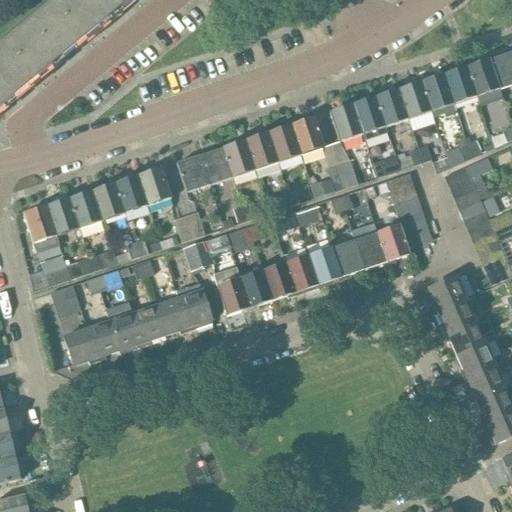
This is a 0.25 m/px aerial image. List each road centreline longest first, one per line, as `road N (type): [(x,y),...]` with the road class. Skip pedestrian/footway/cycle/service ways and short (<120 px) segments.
road 1 (residential): [(41,417),(389,300)]
road 2 (residential): [(28,162),(227,99),(365,37)]
road 3 (residential): [(28,162),(20,131),(174,0)]
road 4 (residential): [(461,473),(389,300)]
road 5 (residential): [(41,417),(0,246)]
